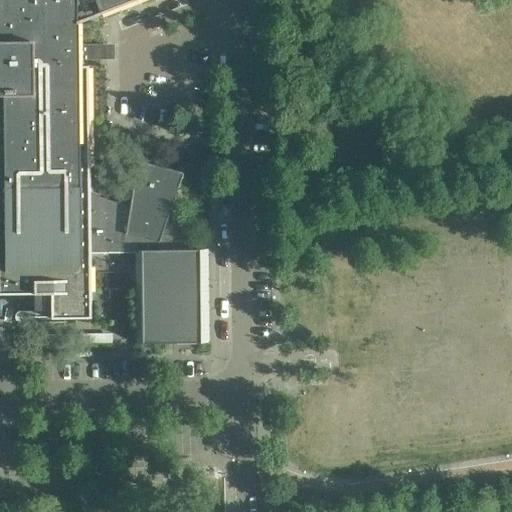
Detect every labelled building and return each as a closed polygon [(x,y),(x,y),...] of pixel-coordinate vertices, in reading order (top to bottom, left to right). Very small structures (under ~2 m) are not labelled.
[(92,318),(92,293),(91,252),(135,252),(186,252),(186,249),(186,226),(168,220),(185,173),(138,160),(130,212),(120,209),(121,204),(91,194),(89,66),(79,66),(79,60),(97,60),(97,45),(79,45),(79,23),(136,0),(0,0),(0,294),(52,294),(53,304),(64,304),(64,318),(92,318)] [(369,105),(326,110),(333,189),(377,185),(369,105)] [(208,249),(186,249),(186,252),(135,252),(136,344),(210,343),(208,249)] [(511,251),(493,254),(511,412),(511,251)] [(453,298),(448,260),(448,259),(328,273),(333,313),(453,298)] [(64,304),(53,304),(41,305),(41,319),(64,318),(64,304)] [(445,384),(393,387),(397,448),(448,445),(445,384)] [(375,463),(373,393),(303,396),(306,465),(375,463)]
